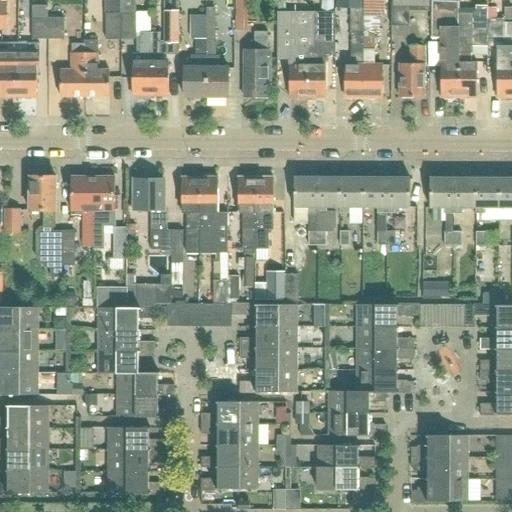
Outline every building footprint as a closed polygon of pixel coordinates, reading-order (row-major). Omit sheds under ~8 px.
[(104,0),(105,39),(124,39),(123,0),(104,0)] [(136,0),(123,0),(124,39),(136,39),(136,0)] [(236,0),(237,30),(249,30),(248,0),(236,0)] [(337,0),(338,8),(363,8),(363,0),(337,0)] [(363,0),(364,32),(365,32),(365,98),(383,98),(383,74),(383,65),(375,65),(375,32),(380,32),(380,19),(384,19),(383,0),(363,0)] [(443,62),(443,74),(443,98),(461,98),(461,12),(459,12),(459,1),(433,0),(432,38),(443,38),(443,62)] [(165,3),(165,44),(178,44),(179,3),(165,3)] [(487,47),(489,47),(489,4),(487,4),(487,19),(476,19),(476,16),(472,16),(469,12),(461,12),(461,98),(479,98),(479,75),(479,62),(474,62),(474,43),(487,43),(487,47)] [(505,4),(489,4),(489,47),(504,47),(504,62),(499,62),(499,74),(499,98),(503,98),(503,101),(511,100),(511,22),(504,23),(505,4)] [(422,25),(432,24),(431,8),(421,8),(422,25)] [(141,31),(152,29),(149,10),(137,12),(141,31)] [(315,48),(314,11),(279,11),(280,58),(296,58),(296,66),(290,66),(290,75),(291,98),(309,98),(308,54),(311,53),(311,48),(315,48)] [(308,54),(309,98),(327,97),(327,65),(321,66),(321,58),(336,57),(336,11),(314,11),(315,48),(311,48),(311,53),(308,54)] [(32,39),(49,39),(49,18),(32,18),(32,39)] [(49,18),(49,39),(65,39),(65,18),(49,18)] [(85,26),(85,44),(87,44),(86,97),(111,97),(111,70),(99,70),(99,41),(94,41),(94,26),(85,26)] [(185,97),(208,97),(208,39),(205,39),(205,27),(197,27),(197,40),(197,56),(192,56),(192,67),(186,67),(186,75),(185,97)] [(133,97),(153,97),(152,32),(141,33),(142,62),(133,62),(134,75),(133,97)] [(162,32),(152,32),(153,97),(170,97),(170,75),(170,62),(162,62),(162,32)] [(255,32),(254,52),(245,52),(245,98),(269,98),(269,83),(273,83),(273,53),(270,52),(270,32),(255,32)] [(346,65),(346,75),(347,98),(365,98),(365,32),(364,32),(354,32),(354,65),(346,65)] [(216,39),(208,39),(208,97),(230,97),(230,67),(220,67),(220,55),(216,55),(216,39)] [(19,53),(8,53),(8,44),(0,43),(0,97),(19,97),(19,53)] [(39,97),(39,76),(39,44),(30,44),(30,53),(19,53),(19,97),(39,97)] [(61,70),(61,76),(61,97),(86,97),(87,44),(85,44),(73,44),(73,70),(61,70)] [(425,98),(426,74),(426,64),(425,64),(425,46),(412,46),(412,64),(401,64),(401,74),(401,98),(425,98)] [(29,177),(29,198),(29,211),(45,211),(46,227),(56,227),(56,198),(57,198),(57,177),(31,177),(29,177)] [(94,246),(94,177),(72,177),(71,198),(71,211),(84,211),(84,246),(94,246)] [(116,211),(116,198),(116,177),(94,177),(94,246),(103,246),(103,211),(116,211)] [(174,230),(169,230),(169,209),(165,209),(165,199),(165,180),(161,180),(161,177),(150,177),(150,180),(136,179),(136,210),(153,211),(152,249),(173,250),(174,250),(174,230)] [(189,213),(189,228),(188,254),(202,254),(202,177),(183,177),(182,213),(189,213)] [(219,178),(202,177),(202,254),(227,254),(227,213),(219,213),(219,199),(219,178)] [(245,249),(258,249),(258,178),(239,177),(239,213),(245,213),(245,249)] [(275,213),(275,200),(275,178),(258,178),(258,249),(270,249),(270,231),(274,231),(274,213),(275,213)] [(308,245),(319,245),(319,231),(319,213),(319,208),(319,178),(295,178),(295,208),(308,208),(308,245)] [(342,208),(342,178),(319,178),(319,208),(319,213),(326,213),(326,208),(340,208),(342,208)] [(365,208),(365,178),(342,178),(342,208),(340,208),(340,213),(349,213),(349,208),(365,208)] [(388,213),(388,178),(365,178),(365,208),(377,208),(377,246),(388,246),(388,231),(388,213)] [(394,213),(394,208),(411,208),(411,178),(388,178),(388,213),(394,213)] [(455,208),(455,178),(431,178),(431,208),(445,208),(445,214),(453,214),(453,208),(455,208)] [(478,208),(478,178),(455,178),(455,208),(453,208),(453,214),(462,214),(462,208),(476,208),(478,208)] [(501,208),(501,178),(478,178),(478,208),(476,208),(476,214),(485,214),(485,208),(501,208)] [(511,178),(501,178),(501,208),(511,208),(511,178)] [(21,233),(21,209),(5,209),(5,233),(21,233)] [(127,256),(127,228),(113,228),(114,257),(127,256)] [(184,230),(174,230),(174,250),(173,250),(173,262),(184,262),(184,230)] [(51,254),(64,254),(64,231),(50,231),(51,254)] [(75,231),(64,231),(64,254),(75,254),(75,231)] [(349,231),(340,231),(340,245),(349,245),(349,231)] [(445,246),(453,246),(453,232),(445,232),(445,246)] [(462,232),(453,232),(453,246),(462,246),(462,232)] [(476,232),(476,246),(485,246),(485,232),(476,232)] [(214,305),(221,305),(229,305),(229,275),(227,275),(227,255),(218,255),(218,280),(214,280),(214,305)] [(245,286),(254,286),(254,257),(245,257),(245,286)] [(184,263),(172,263),(172,284),(184,284),(184,263)] [(284,274),(284,305),(298,305),(298,274),(284,274)] [(240,275),(229,275),(229,305),(231,305),(231,304),(240,304),(240,275)] [(255,316),(255,327),(298,327),(298,305),(284,305),(262,305),(262,304),(240,304),(231,304),(231,305),(231,316),(232,316),(255,316)] [(420,317),(420,305),(393,304),(392,305),(356,305),(356,327),(399,327),(399,316),(419,316),(420,317)] [(473,304),(473,306),(473,316),(495,316),(495,328),(511,327),(511,305),(500,305),(500,304),(473,304)] [(0,306),(0,330),(39,330),(39,308),(2,307),(2,306),(0,306)] [(99,308),(99,330),(141,331),(141,320),(168,320),(168,307),(135,307),(135,308),(99,308)] [(298,349),(298,327),(255,327),(255,338),(240,338),(240,349),(298,349)] [(399,339),(399,327),(356,327),(356,349),(414,349),(414,339),(399,339)] [(511,349),(511,327),(495,328),(495,339),(480,339),(480,350),(495,350),(495,349),(511,349)] [(0,351),(39,352),(39,330),(0,330),(0,351)] [(140,342),(141,331),(99,330),(98,352),(155,353),(156,342),(140,342)] [(255,359),(255,370),(298,371),(298,349),(240,349),(240,359),(255,359)] [(356,349),(356,370),(399,370),(399,360),(414,360),(414,349),(356,349)] [(480,360),(480,371),(511,371),(511,349),(495,349),(495,350),(495,360),(480,360)] [(38,373),(39,352),(0,351),(0,373),(31,373),(38,373)] [(155,363),(155,353),(98,352),(98,374),(117,375),(117,373),(140,374),(140,373),(140,363),(155,363)] [(298,393),(298,371),(255,370),(255,381),(240,381),(240,394),(260,394),(260,393),(298,393)] [(399,382),(399,370),(356,370),(356,392),(356,393),(386,393),(393,393),(393,395),(414,395),(414,382),(399,382)] [(511,392),(511,371),(480,371),(480,382),(495,382),(495,393),(511,392)] [(38,396),(38,373),(31,373),(0,373),(0,396),(2,397),(2,395),(38,396)] [(160,373),(140,373),(140,374),(117,373),(117,375),(117,395),(160,396),(175,396),(175,385),(160,385),(160,373)] [(329,414),(371,414),(371,403),(386,403),(386,393),(356,393),(356,392),(329,392),(329,414)] [(511,415),(511,392),(495,393),(495,404),(479,404),(479,416),(501,416),(501,415),(511,415)] [(154,419),(175,419),(175,407),(160,407),(160,396),(117,395),(117,417),(154,418),(154,419)] [(201,414),(201,424),(259,424),(259,402),(216,402),(216,414),(201,414)] [(309,403),(301,403),(297,403),(297,414),(309,414),(309,403)] [(31,428),(49,428),(49,406),(7,405),(7,418),(0,417),(0,428),(6,429),(6,428),(31,428)] [(309,425),(309,414),(297,414),(297,425),(309,425)] [(371,414),(329,414),(329,436),(365,436),(365,438),(386,438),(386,425),(371,425),(371,414)] [(259,446),(259,424),(201,424),(201,435),(216,435),(216,446),(259,446)] [(108,450),(166,450),(166,440),(151,440),(151,428),(109,427),(108,450)] [(0,449),(31,450),(49,450),(49,428),(31,428),(6,428),(6,429),(6,439),(0,439),(0,449)] [(469,458),(469,436),(427,436),(427,448),(412,448),(412,458),(469,458)] [(496,447),(511,447),(511,436),(496,436),(496,447)] [(360,458),(360,445),(318,445),(318,468),(361,468),(361,469),(376,469),(376,458),(360,458)] [(259,446),(216,446),(216,457),(201,457),(201,469),(216,469),(216,468),(259,468),(259,446)] [(496,458),(511,458),(511,447),(496,447),(496,458)] [(6,471),(49,472),(49,450),(31,450),(0,449),(0,459),(6,460),(6,471)] [(166,461),(166,450),(108,450),(108,472),(151,472),(151,461),(166,461)] [(469,480),(469,458),(412,458),(412,469),(426,469),(426,480),(469,480)] [(496,469),(511,469),(511,458),(496,458),(496,469)] [(259,490),(259,468),(216,468),(216,469),(216,479),(201,479),(201,492),(222,492),(222,490),(259,490)] [(354,492),(375,492),(375,480),(361,480),(361,469),(361,468),(318,468),(318,491),(354,491),(354,492)] [(496,480),(511,479),(511,469),(496,469),(496,480)] [(0,482),(0,495),(12,495),(12,494),(49,494),(49,472),(6,471),(6,483),(0,482)] [(151,483),(151,472),(108,472),(108,494),(145,494),(145,496),(166,496),(166,483),(151,483)] [(511,490),(511,479),(496,480),(496,491),(511,490)] [(469,502),(469,480),(426,480),(426,491),(411,491),(411,504),(432,504),(432,502),(469,502)] [(511,490),(496,491),(496,502),(511,502),(511,490)] [(375,504),(375,493),(354,493),(354,504),(375,504)]
